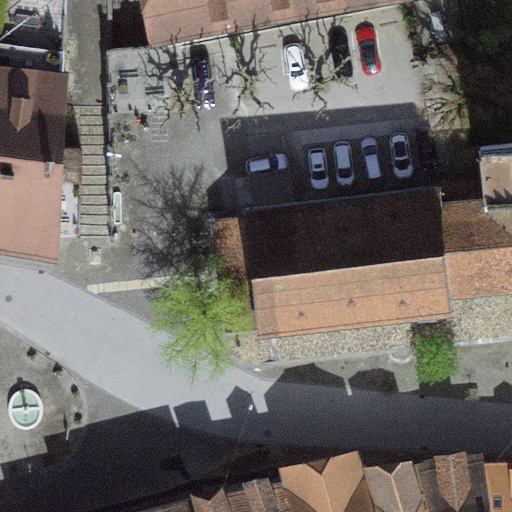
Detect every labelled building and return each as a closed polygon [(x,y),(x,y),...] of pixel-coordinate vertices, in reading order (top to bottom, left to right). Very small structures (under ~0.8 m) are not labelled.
[(0,0),(0,53),(60,67),(62,0),(0,0)] [(350,0),(144,0),(151,37),(350,0)] [(60,67),(0,53),(0,223),(55,233),(52,219),(76,219),(80,149),(57,149),(60,67)] [(436,185),(243,208),(257,334),(449,312),(446,290),(490,285),(491,293),(499,292),(499,284),(511,282),(511,141),(471,146),(474,179),(436,183),(436,185)] [(421,457),(435,511),(493,511),(484,461),(482,446),(421,457)] [(285,469),(298,511),(376,511),(365,468),(360,452),(285,469)] [(376,511),(435,511),(421,457),(365,468),(376,511)] [(511,511),(511,461),(484,461),(493,511),(511,511)] [(232,480),(242,511),(298,511),(285,469),(232,480)] [(188,495),(193,511),(242,511),(232,480),(188,495)] [(193,511),(188,495),(120,511),(193,511)]
